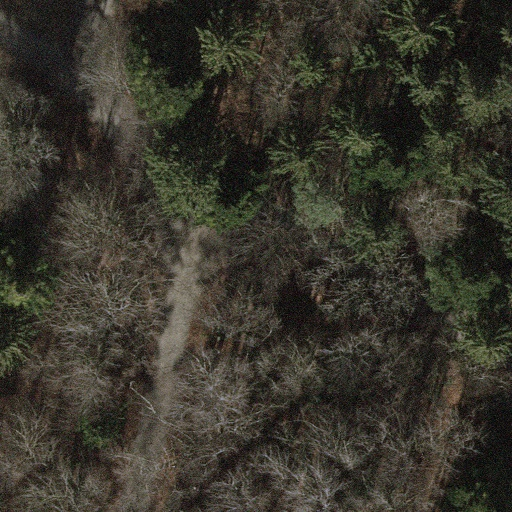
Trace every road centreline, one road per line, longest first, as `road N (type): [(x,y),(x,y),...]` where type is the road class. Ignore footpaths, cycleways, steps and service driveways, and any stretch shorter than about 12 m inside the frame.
road 1 (track): [(511,368),(446,338),(0,50)]
road 2 (track): [(132,511),(200,173)]
